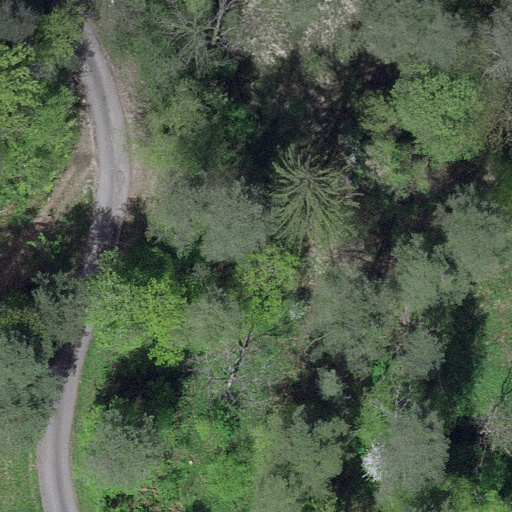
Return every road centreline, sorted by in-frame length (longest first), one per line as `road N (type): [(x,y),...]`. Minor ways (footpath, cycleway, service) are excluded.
road 1 (unclassified): [(68,511),(61,424),(119,208),(103,96),(64,0)]
road 2 (track): [(0,278),(73,186),(103,96)]
